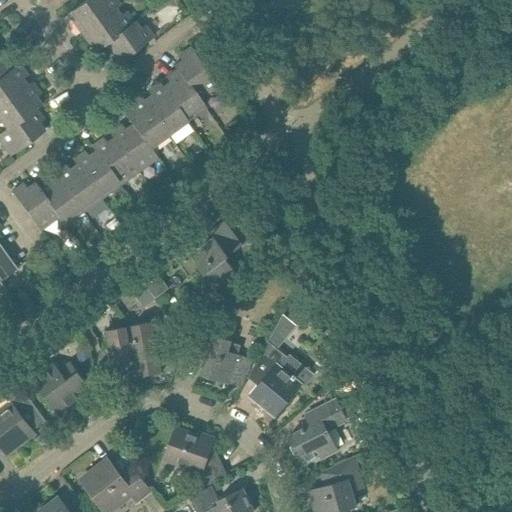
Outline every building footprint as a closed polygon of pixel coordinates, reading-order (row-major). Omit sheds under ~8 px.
[(114,8),(119,5),(115,0),(85,0),(67,14),(81,33),(114,8)] [(94,52),(101,47),(132,23),(124,12),(119,15),(114,8),(81,33),(94,52)] [(134,21),(132,22),(132,23),(101,47),(114,65),(153,37),(144,26),(139,29),(134,21)] [(218,86),(190,47),(178,56),(182,61),(174,66),(176,70),(199,100),(218,86)] [(1,48),(0,48),(0,76),(10,70),(5,63),(10,59),(1,48)] [(0,104),(27,86),(22,79),(27,75),(18,64),(10,70),(0,76),(0,104)] [(205,108),(199,100),(176,70),(166,77),(169,82),(162,87),(187,121),(205,108)] [(32,82),(27,86),(0,104),(0,121),(6,129),(6,130),(36,109),(41,105),(35,97),(40,94),(32,82)] [(187,121),(162,87),(159,82),(147,91),(151,96),(144,100),(168,134),(187,121)] [(168,134),(144,100),(140,96),(129,104),(132,109),(124,115),(131,125),(150,148),(168,134)] [(43,120),(36,109),(6,130),(6,129),(0,133),(0,141),(9,155),(0,161),(5,167),(16,159),(12,154),(44,131),(38,123),(43,120)] [(110,133),(113,138),(138,172),(157,158),(150,148),(131,125),(125,130),(121,125),(110,133)] [(91,146),(94,151),(119,185),(138,172),(113,138),(106,143),(103,138),(91,146)] [(73,160),(76,165),(101,199),(119,185),(94,151),(88,156),(84,151),(73,160)] [(82,212),(101,199),(76,165),(69,170),(66,165),(54,173),(57,178),(82,212)] [(172,179),(181,173),(176,165),(167,172),(172,179)] [(47,178),(37,186),(58,217),(64,225),(82,212),(57,178),(51,183),(47,178)] [(40,231),(58,217),(37,186),(34,182),(26,188),(23,183),(11,192),(40,231)] [(242,246),(223,221),(209,232),(213,238),(190,256),(204,274),(202,287),(203,287),(204,285),(213,286),(229,274),(238,286),(249,278),(239,266),(234,270),(225,258),(242,246)] [(0,286),(2,289),(3,288),(0,284),(0,279),(15,268),(0,247),(0,286)] [(294,257),(282,263),(287,271),(298,264),(294,257)] [(155,299),(139,277),(128,285),(144,307),(155,299)] [(102,314),(97,308),(82,318),(87,325),(102,314)] [(202,331),(195,353),(206,357),(200,375),(206,377),(204,380),(220,386),(221,382),(229,384),(239,355),(227,351),(237,324),(217,317),(211,334),(202,331)] [(143,376),(161,372),(158,355),(162,355),(160,344),(156,345),(152,322),(125,327),(130,352),(138,351),(143,376)] [(130,352),(125,327),(107,330),(110,347),(106,348),(110,366),(113,365),(116,381),(143,376),(138,351),(130,352)] [(250,396),(275,417),(302,384),(295,379),(297,377),(294,374),(292,376),(280,366),(287,357),(268,341),(247,378),(258,386),(250,396)] [(53,343),(44,350),(49,357),(59,350),(53,343)] [(89,348),(77,350),(81,371),(83,371),(93,369),(89,348)] [(53,362),(31,379),(62,419),(72,411),(84,402),(95,393),(84,379),(71,362),(60,371),(53,362)] [(28,424),(40,414),(10,374),(0,381),(0,389),(10,402),(0,409),(0,446),(7,456),(35,434),(28,424)] [(336,400),(306,415),(311,425),(289,436),(302,463),(320,454),(322,458),(337,451),(327,430),(346,421),(336,400)] [(137,433),(131,423),(122,430),(128,439),(137,433)] [(213,441),(176,428),(164,459),(201,472),(207,485),(227,476),(217,453),(210,451),(213,441)] [(354,458),(329,470),(333,483),(310,490),(315,511),(338,511),(356,507),(352,492),(363,489),(354,458)] [(136,504),(153,492),(134,468),(122,477),(108,459),(80,480),(104,511),(106,511),(129,495),(136,504)] [(218,500),(212,486),(194,495),(189,497),(196,511),(205,511),(212,509),(213,511),(252,511),(254,511),(243,488),(218,500)] [(59,497),(39,511),(89,511),(79,498),(71,488),(59,497)]
